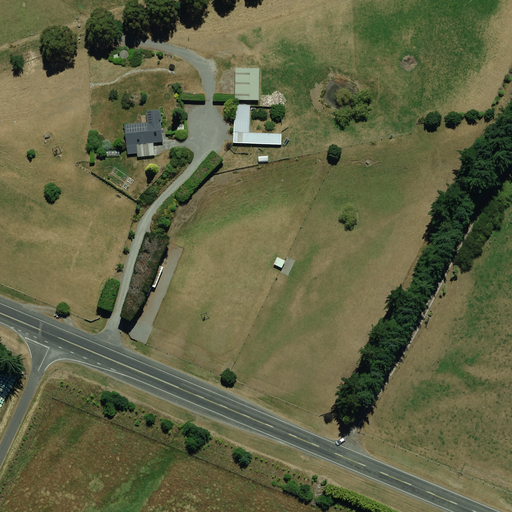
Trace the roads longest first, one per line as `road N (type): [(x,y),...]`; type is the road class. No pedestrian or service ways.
road 1 (trunk): [(475,511),(55,335)]
road 2 (residential): [(0,455),(55,335)]
